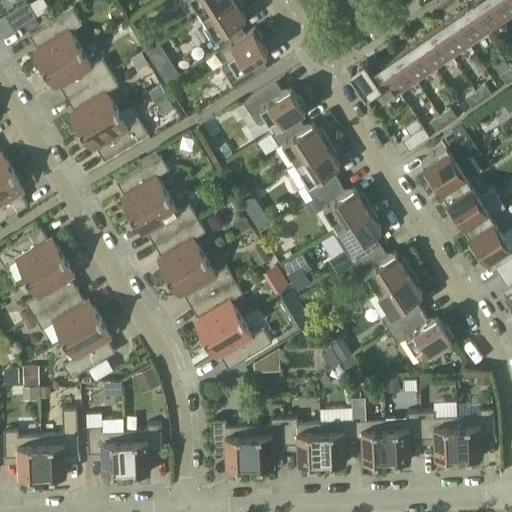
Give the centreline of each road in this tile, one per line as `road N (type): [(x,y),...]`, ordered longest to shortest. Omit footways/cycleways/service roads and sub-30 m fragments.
road 1 (residential): [(185,511),(176,393),(0,81)]
road 2 (residential): [(511,442),(495,351),(314,64)]
road 3 (residential): [(185,511),(511,494)]
